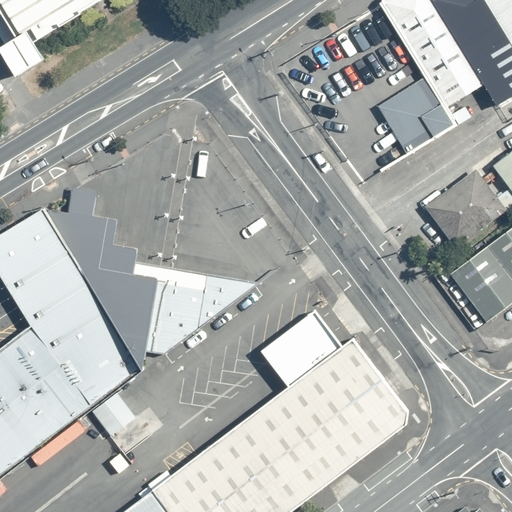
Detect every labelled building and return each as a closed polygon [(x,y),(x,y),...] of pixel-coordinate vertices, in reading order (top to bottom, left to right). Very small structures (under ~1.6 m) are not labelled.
[(0,0),(0,43),(3,48),(82,0),(0,0)] [(423,0),(364,0),(428,100),(470,74),(423,0)] [(511,80),(511,0),(423,0),(470,74),(485,98),(511,80)] [(434,118),(404,71),(361,98),(391,145),(434,118)] [(511,199),(511,133),(479,158),(510,201),(511,199)] [(491,201),(459,158),(403,198),(435,242),(491,201)] [(41,195),(25,205),(127,358),(131,363),(149,350),(152,335),(170,339),(275,262),(135,242),(138,231),(108,226),(112,203),(88,200),(91,185),(67,181),(64,198),(41,195)] [(0,292),(17,319),(76,399),(127,358),(25,205),(0,218),(0,292)] [(511,207),(434,264),(485,333),(511,313),(511,207)] [(17,319),(0,331),(0,333),(59,411),(76,399),(17,319)] [(0,333),(0,386),(33,430),(59,411),(0,333)] [(271,511),(398,420),(336,335),(137,480),(160,511),(271,511)] [(0,386),(0,441),(6,450),(33,430),(0,386)] [(117,392),(93,411),(112,436),(137,418),(117,392)] [(471,511),(460,497),(439,511),(471,511)]
